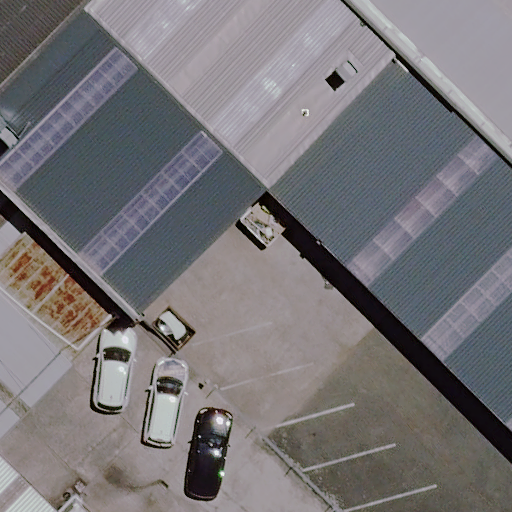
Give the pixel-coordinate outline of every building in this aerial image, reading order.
[(0,0),(0,279),(78,356),(136,298),(143,305),(266,181),(410,36),(373,0),(0,0)] [(511,0),(373,0),(410,36),(511,136),(511,0)] [(511,136),(410,36),(266,181),(511,423),(511,136)] [(0,279),(0,434),(78,356),(0,279)] [(0,511),(107,511),(80,485),(61,504),(0,443),(0,511)]
